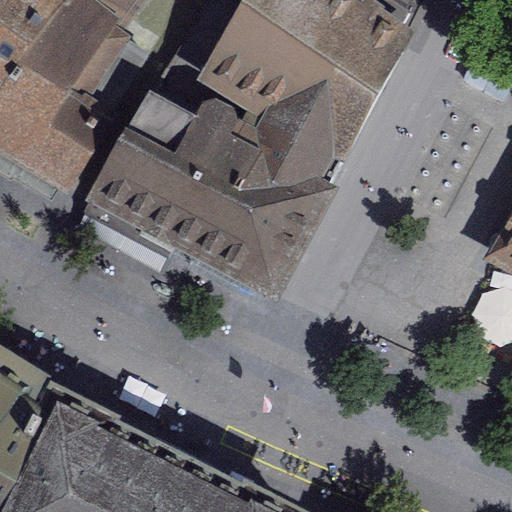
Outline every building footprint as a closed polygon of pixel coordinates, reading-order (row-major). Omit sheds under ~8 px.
[(70,0),(0,95),(0,145),(65,184),(145,58),(107,32),(100,42),(76,26),(92,6),(110,21),(125,0),(70,0)] [(3,0),(0,4),(0,95),(70,0),(3,0)] [(276,294),(428,0),(207,0),(92,197),(276,294)] [(511,0),(509,0),(488,40),(465,82),(502,102),(511,83),(511,0)] [(511,232),(498,259),(511,266),(511,232)] [(0,370),(0,511),(72,511),(110,438),(22,383),(0,370)] [(240,504),(110,438),(72,511),(272,511),(249,499),(240,504)]
